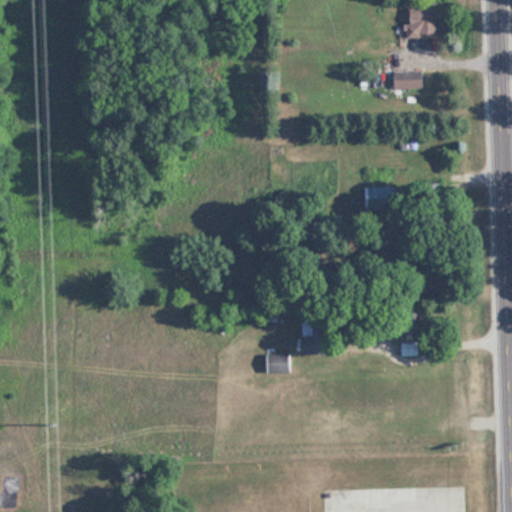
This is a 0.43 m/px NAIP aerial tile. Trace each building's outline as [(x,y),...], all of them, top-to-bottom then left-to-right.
[(440,7),(410,7),(410,37),(440,37),(440,7)] [(394,71),(394,89),(424,89),(424,71),(394,71)] [(330,354),(330,321),(303,321),(303,354),(330,354)] [(402,342),(402,354),(419,354),(419,342),(402,342)] [(293,371),(293,353),(268,353),(268,371),(293,371)]
